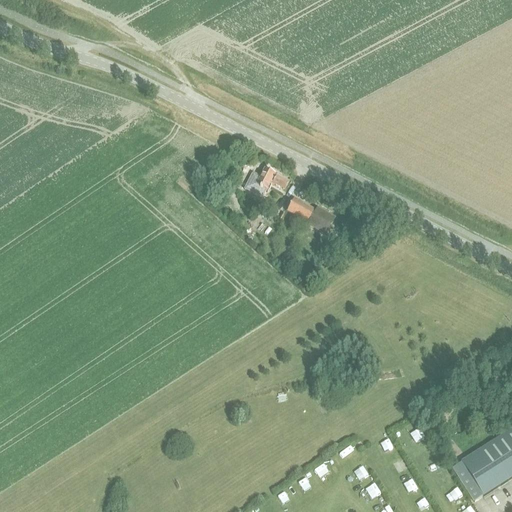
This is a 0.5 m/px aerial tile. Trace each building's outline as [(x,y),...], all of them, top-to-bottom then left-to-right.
[(252,174),(244,190),(262,199),(266,192),(269,186),(270,186),(271,187),(272,184),(285,191),(289,182),(265,170),(260,178),(252,174)] [(308,225),(315,212),(294,201),(287,214),(308,225)] [(281,223),(285,216),(282,214),(277,221),(281,223)] [(341,259),(348,246),(334,238),(327,251),(341,259)] [(474,504),(511,479),(511,432),(452,470),(474,504)]
